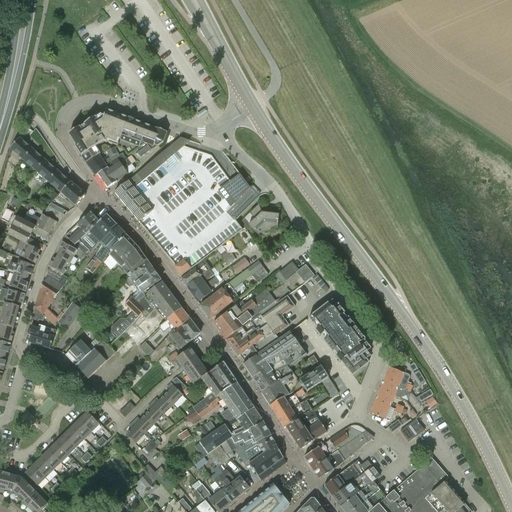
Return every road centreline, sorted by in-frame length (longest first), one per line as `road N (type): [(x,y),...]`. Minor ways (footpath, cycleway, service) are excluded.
road 1 (residential): [(295,460),(142,241),(103,198)]
road 2 (tertiary): [(253,105),(407,321)]
road 3 (tertiary): [(511,505),(465,410),(407,321)]
road 4 (residential): [(26,352),(17,341),(42,265),(61,229),(103,198)]
road 5 (residential): [(307,240),(379,345),(363,400)]
road 6 (residential): [(87,177),(61,135),(65,113),(93,99),(139,114)]
road 7 (residential): [(307,240),(220,127)]
road 8 (unclassified): [(253,105),(272,89),(276,72),(234,0)]
road 9 (residential): [(170,379),(123,426),(85,387)]
